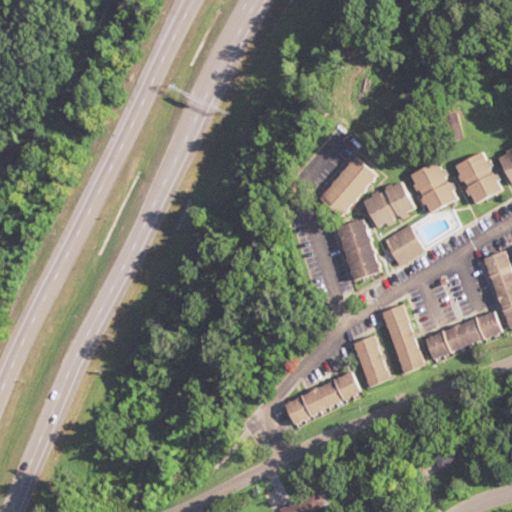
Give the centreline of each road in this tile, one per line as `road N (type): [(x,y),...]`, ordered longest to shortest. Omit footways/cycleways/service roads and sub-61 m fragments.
road 1 (trunk): [(11,511),(253,0)]
road 2 (trunk): [(189,0),(0,401)]
road 3 (residential): [(176,511),(511,363)]
road 4 (residential): [(511,222),(348,323),(270,402),(265,411),(280,460)]
road 5 (residential): [(348,323),(297,192),(338,143)]
